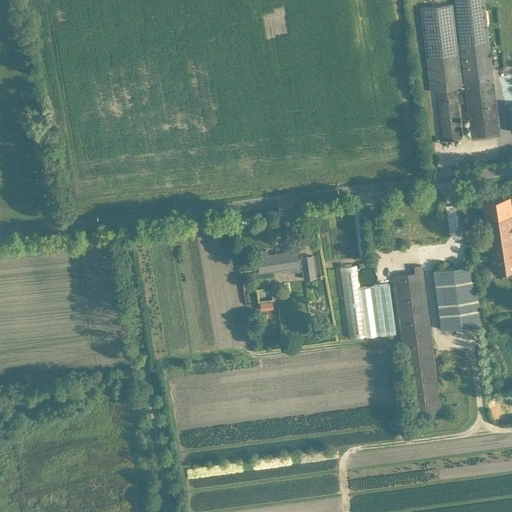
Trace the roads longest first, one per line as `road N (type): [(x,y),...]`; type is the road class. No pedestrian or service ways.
road 1 (unclassified): [(511,167),(118,222)]
road 2 (track): [(118,222),(160,460),(161,511)]
